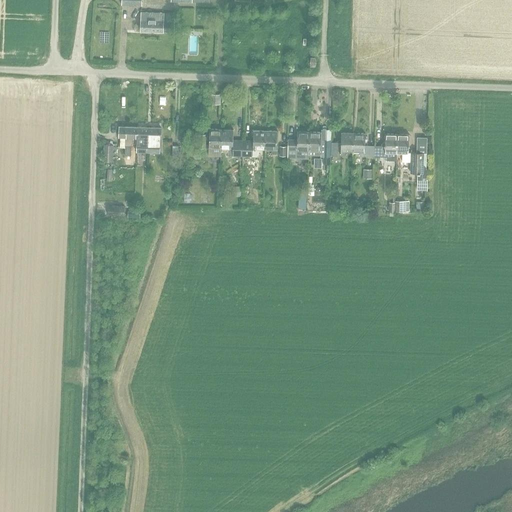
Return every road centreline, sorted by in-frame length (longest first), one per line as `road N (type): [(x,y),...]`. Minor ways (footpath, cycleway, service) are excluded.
road 1 (unclassified): [(78,511),(95,72)]
road 2 (unclassified): [(511,88),(95,72)]
